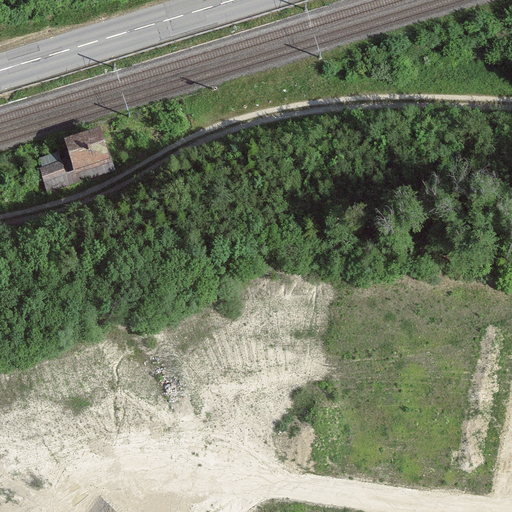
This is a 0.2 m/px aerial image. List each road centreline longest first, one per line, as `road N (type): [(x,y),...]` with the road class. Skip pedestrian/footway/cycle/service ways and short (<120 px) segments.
road 1 (track): [(511,103),(405,99),(260,114),(210,126),(62,201),(0,220)]
road 2 (primary): [(0,70),(234,0)]
